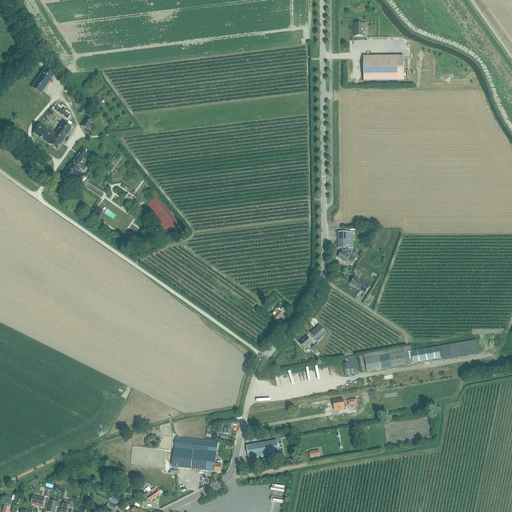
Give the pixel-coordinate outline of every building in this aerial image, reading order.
[(365,24),(354,24),(354,37),(363,37),(363,33),(365,33),(365,24)] [(404,57),(363,57),(364,81),(404,81),(404,57)] [(41,95),(54,76),(55,75),(46,68),(31,88),(41,95)] [(57,106),(54,110),(67,119),(69,115),(65,112),(66,110),(63,107),(61,109),(57,106)] [(93,122),(87,118),(81,126),(87,130),(93,122)] [(56,150),(71,129),(63,123),(55,134),(40,123),(32,133),(56,150)] [(89,163),(92,158),(86,154),(87,153),(84,151),(83,152),(81,150),(72,163),(77,167),(83,158),(89,163)] [(79,168),(77,167),(72,163),(64,174),(71,179),(73,178),(80,183),(84,176),(77,171),(79,168)] [(338,232),(338,236),(337,248),(341,248),(341,251),(338,257),(351,266),(356,258),(352,256),(353,254),(351,253),(352,252),(348,250),(348,248),(353,248),(353,233),(338,232)] [(358,289),(365,294),(369,287),(362,282),(354,277),(350,284),(358,289)] [(278,314),(274,318),(278,322),(287,312),(283,309),(281,310),(279,309),(281,307),(279,305),(275,308),(276,309),(274,311),(278,314)] [(320,326),(310,334),(318,342),(327,335),(320,326)] [(307,337),(299,344),(305,350),(312,343),(307,337)] [(476,340),(411,352),(413,363),(441,359),(441,358),(444,358),(479,352),(476,340)] [(413,363),(411,352),(410,347),(403,348),(404,352),(406,365),(413,363)] [(380,357),(404,352),(403,348),(364,355),(365,359),(372,358),(380,357)] [(406,365),(404,352),(380,357),(382,369),(406,365)] [(348,363),(343,364),(345,375),(357,373),(354,356),(347,357),(348,363)] [(382,369),(380,357),(372,358),(374,370),(382,369)] [(374,370),(372,358),(365,359),(367,372),(374,370)] [(343,400),(333,402),(335,410),(345,408),(343,400)] [(231,429),(232,426),(222,424),(221,430),(223,431),(223,434),(230,435),(231,429)] [(176,438),(172,467),(220,473),(221,465),(221,463),(221,462),(217,461),(217,462),(216,462),(218,443),(176,438)] [(277,441),(247,447),(249,459),(279,453),(277,441)] [(319,449),(309,451),(310,458),(320,456),(319,449)] [(155,488),(145,495),(147,497),(147,498),(150,502),(163,493),(161,490),(158,492),(157,490),(157,491),(155,488)] [(45,499),(33,496),(31,504),(39,506),(38,506),(43,507),(45,499)] [(125,502),(113,496),(110,501),(123,507),(125,502)] [(142,506),(144,502),(134,497),(132,501),(135,502),(135,503),(142,506)] [(49,506),(47,511),(54,511),(56,507),(59,507),(61,500),(58,499),(57,503),(50,501),(49,506)] [(63,504),(61,511),(68,511),(69,507),(72,508),(74,502),(71,501),(71,502),(64,500),(63,504)]
